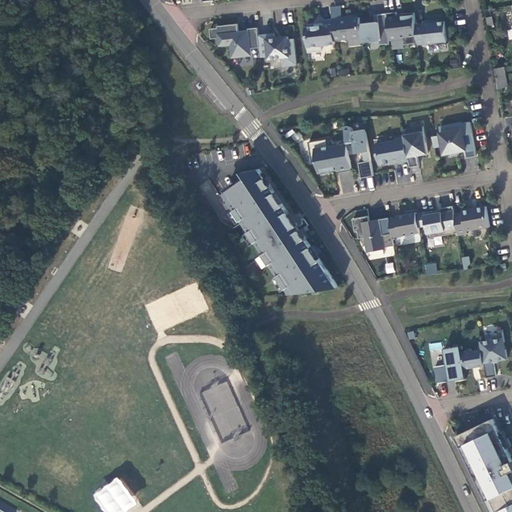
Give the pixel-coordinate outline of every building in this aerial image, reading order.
[(418,42),(416,24),(415,12),(403,13),(403,15),(398,16),(397,12),(387,13),(390,40),(404,38),(405,44),(418,42)] [(391,43),(390,40),(387,13),(378,14),(379,19),(379,22),(375,22),(361,24),(362,37),(363,41),(379,39),(380,44),(391,43)] [(333,20),(335,40),(362,37),(361,24),(360,17),(348,18),(349,17),(340,18),(340,19),(333,20)] [(335,40),(333,20),(333,19),(324,20),(325,25),(306,27),(309,52),(322,50),(321,45),(335,44),(335,40)] [(424,23),(416,24),(418,42),(418,44),(436,42),(438,44),(448,43),(445,21),(439,21),(438,19),(424,21),(424,23)] [(259,35),(258,27),(249,28),(249,30),(249,34),(241,35),(241,31),(239,31),(238,23),(218,25),(219,27),(211,28),(212,38),(220,38),(221,45),(232,44),(233,57),(252,55),(251,48),(260,47),(259,35)] [(274,33),(259,35),(260,47),(261,57),(269,56),(269,59),(283,57),(284,66),(298,64),(295,38),(289,39),(288,36),(275,38),(274,33)] [(505,66),(496,68),(499,88),(509,86),(505,66)] [(467,157),(477,155),(471,122),(462,124),(461,122),(440,126),(442,135),(433,136),(435,146),(444,145),(449,144),(450,152),(451,154),(461,152),(460,150),(466,149),(467,157)] [(348,143),(349,149),(357,148),(357,152),(364,151),(366,161),(359,163),(362,178),(374,176),(374,174),(366,129),(354,131),(353,128),(352,127),(350,126),(348,126),(345,127),(348,143)] [(405,137),(409,160),(411,167),(420,165),(418,155),(428,153),(424,126),(404,129),(405,137)] [(393,163),(409,160),(405,137),(396,139),(396,140),(376,143),(380,164),(393,162),(393,163)] [(353,169),(349,149),(348,143),(330,146),(328,138),(309,142),(313,162),(317,161),(320,174),(338,170),(338,172),(353,169)] [(245,180),(261,169),(261,168),(245,171),(245,180)] [(245,180),(226,193),(259,244),(264,241),(270,250),(265,253),(274,266),(279,263),(284,272),(280,275),(288,288),(293,285),(298,293),(323,289),(322,285),(337,283),(301,229),(300,231),(297,227),(299,225),(261,169),(245,180)] [(429,238),(458,233),(455,213),(453,206),(441,208),(441,209),(442,212),(432,213),(432,211),(417,214),(419,227),(427,225),(429,238)] [(467,231),(490,227),(487,211),(486,206),(472,209),(471,207),(463,209),(463,212),(455,213),(458,233),(459,235),(468,234),(467,231)] [(419,227),(417,214),(417,212),(397,216),(398,217),(390,219),(392,233),(393,237),(420,233),(419,227)] [(368,252),(387,249),(386,247),(395,245),(393,237),(392,233),(384,234),(381,219),(370,221),(369,216),(354,218),(356,231),(359,231),(360,238),(365,237),(368,252)] [(390,217),(381,219),(384,234),(392,233),(390,219),(390,217)] [(441,237),(427,239),(429,247),(443,244),(441,237)] [(259,244),(265,253),(270,250),(264,241),(259,244)] [(393,262),(385,263),(387,274),(395,272),(393,262)] [(279,263),(274,266),(280,275),(284,272),(279,263)] [(426,265),(428,275),(438,273),(436,263),(426,265)] [(293,285),(288,288),(292,293),(298,292),(293,285)] [(485,365),(487,377),(497,375),(494,361),(508,358),(506,349),(505,342),(503,332),(493,334),(494,339),(481,342),(482,349),(485,365)] [(441,341),(429,344),(430,350),(442,348),(441,341)] [(465,368),(462,352),(461,345),(445,348),(447,364),(435,366),(438,383),(467,378),(465,368)] [(482,349),(462,352),(465,368),(485,365),(482,349)] [(511,511),(511,456),(493,418),(458,439),(493,511),(511,511)] [(120,477),(98,494),(111,511),(126,511),(140,502),(120,477)]
